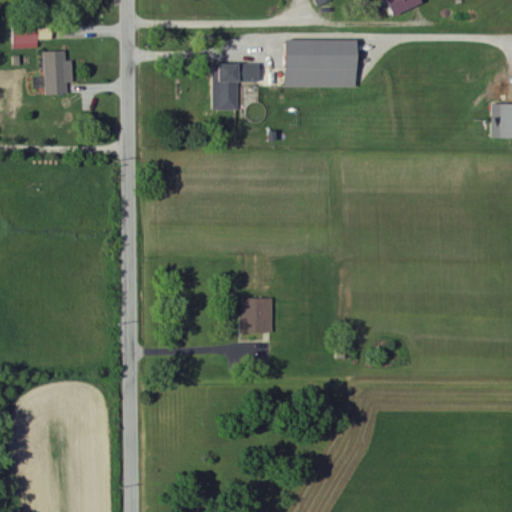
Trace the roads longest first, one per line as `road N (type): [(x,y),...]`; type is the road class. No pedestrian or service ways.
road 1 (tertiary): [(131,511),(123,0)]
road 2 (residential): [(125,145),(0,138)]
